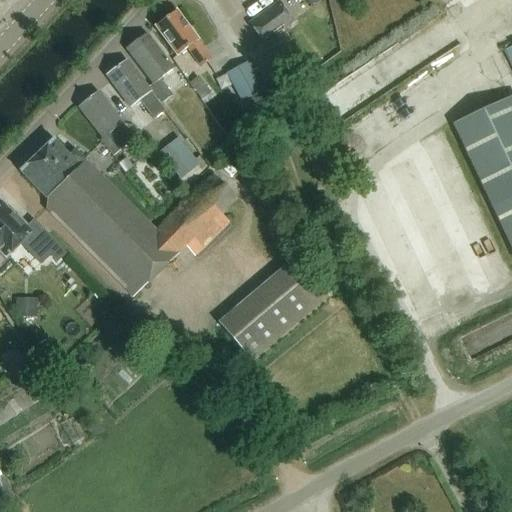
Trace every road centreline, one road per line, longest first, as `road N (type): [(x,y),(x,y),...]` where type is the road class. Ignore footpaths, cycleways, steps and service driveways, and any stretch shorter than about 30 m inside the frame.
road 1 (track): [(420,432),(327,263),(243,59)]
road 2 (unclassified): [(280,511),(511,387)]
road 3 (unclassified): [(0,170),(149,0)]
